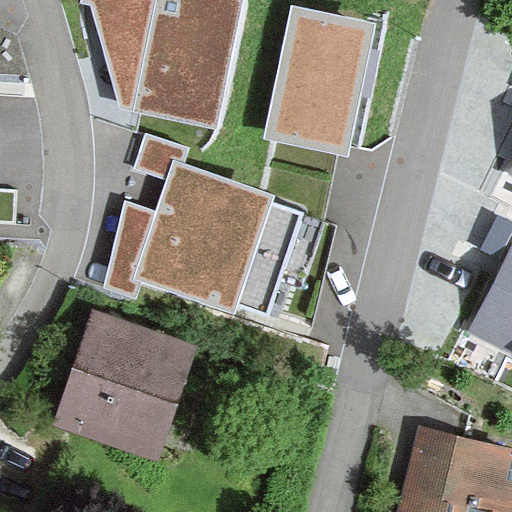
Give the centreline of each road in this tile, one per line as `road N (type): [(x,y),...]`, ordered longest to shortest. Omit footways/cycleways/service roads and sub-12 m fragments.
road 1 (residential): [(455,0),(328,511)]
road 2 (residential): [(0,368),(33,295),(59,186),(39,0)]
